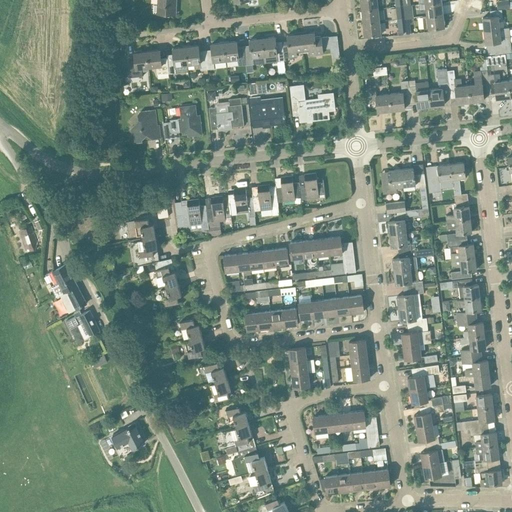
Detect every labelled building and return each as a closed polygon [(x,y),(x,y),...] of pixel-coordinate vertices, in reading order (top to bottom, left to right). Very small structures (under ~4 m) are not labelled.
[(158,0),(158,3),(154,3),(152,4),(151,11),(153,13),(158,13),(175,14),(175,0),(158,0)] [(377,0),(360,0),(362,10),(378,8),(377,0)] [(508,0),(497,2),(498,9),(509,8),(508,0)] [(442,1),(419,4),(420,9),(426,9),(427,15),(443,13),(442,1)] [(389,19),(397,19),(402,18),(400,6),(395,6),(395,7),(388,8),(389,19)] [(378,8),(362,10),(363,22),(380,21),(378,8)] [(484,30),(500,28),(499,20),(503,20),(502,9),(490,10),(490,16),(483,17),(484,30)] [(443,13),(427,15),(422,16),(424,29),(444,26),(443,13)] [(380,21),(363,22),(365,35),(381,33),(380,21)] [(500,37),(500,28),(484,30),(486,43),(493,42),(495,55),(504,54),(507,53),(506,47),(511,46),(510,36),(500,37)] [(315,37),(314,32),(300,34),(302,49),(309,49),(310,55),(323,53),(323,48),(330,48),(329,36),(321,37),(315,37)] [(296,50),(302,49),(300,34),(287,35),(288,40),(282,41),(284,57),(297,56),(296,50)] [(262,38),(265,63),(284,60),(284,57),(282,41),(276,42),(275,36),(262,38)] [(243,46),(245,65),(246,65),(247,73),(253,72),(252,64),(265,63),(262,38),(249,39),(250,45),(243,46)] [(224,42),(226,60),(238,58),(239,65),(245,65),(243,46),(238,47),(237,41),(224,42)] [(205,50),(207,69),(214,68),(214,61),(226,60),(224,42),(211,44),(212,49),(205,50)] [(185,47),(187,71),(188,71),(187,64),(194,63),(194,68),(200,68),(200,70),(207,69),(205,50),(199,51),(198,45),(185,47)] [(167,59),(169,74),(176,73),(176,72),(187,71),(185,47),(173,48),(173,54),(167,55),(167,59)] [(135,63),(129,64),(130,77),(143,76),(142,68),(148,67),(147,51),(141,52),(141,50),(136,51),(136,52),(134,52),(135,63)] [(147,51),(148,67),(156,66),(157,74),(169,73),(169,74),(167,59),(161,60),(160,50),(147,51)] [(506,63),(505,55),(485,57),(486,65),(506,63)] [(469,85),(470,101),(484,100),(483,94),(490,93),(488,75),(486,65),(485,57),(485,56),(481,57),(482,66),(480,67),(480,70),(473,71),(475,84),(469,85)] [(374,75),(387,74),(386,67),(373,68),(374,75)] [(450,98),(447,70),(447,68),(436,69),(438,88),(429,89),(431,105),(444,104),(444,99),(450,98)] [(470,101),(469,85),(462,85),(461,78),(455,79),(454,69),(447,70),(450,98),(456,98),(457,103),(470,101)] [(510,97),(508,80),(501,81),(500,73),(488,75),(490,93),(496,92),(496,98),(510,97)] [(391,110),(405,108),(404,103),(410,102),(408,80),(401,81),(402,92),(389,93),(391,110)] [(416,90),(415,80),(412,80),(408,80),(410,102),(417,102),(417,107),(431,105),(429,89),(416,90)] [(256,82),(248,83),(249,95),(258,94),(256,82)] [(305,100),(304,84),(290,86),(293,116),(300,115),(300,121),(329,117),(328,110),(334,109),(333,93),(319,94),(319,98),(305,100)] [(391,110),(389,93),(376,95),(376,90),(370,91),(371,101),(376,100),(378,111),(391,110)] [(172,93),(161,94),(162,101),(172,100),(172,93)] [(228,111),(217,113),(216,107),(209,108),(211,129),(218,128),(218,130),(232,129),(232,126),(244,125),(242,104),(248,103),(247,97),(241,98),(241,97),(229,99),(229,105),(228,105),(228,111)] [(258,100),(258,97),(250,97),(253,126),(285,122),(282,97),(258,100)] [(195,105),(191,105),(191,103),(183,104),(183,106),(180,106),(181,119),(171,120),(172,132),(187,130),(188,133),(202,131),(200,115),(197,115),(195,105)] [(139,120),(131,128),(133,141),(141,140),(146,134),(152,138),(161,137),(159,125),(157,125),(155,109),(138,111),(139,120)] [(455,199),(467,198),(467,193),(461,194),(459,177),(465,177),(464,162),(450,163),(452,178),(453,184),(455,199)] [(448,179),(452,178),(450,163),(438,165),(439,175),(427,176),(429,193),(442,191),(440,180),(448,179)] [(401,169),(403,185),(415,184),(415,187),(426,186),(424,173),(414,175),(413,168),(401,169)] [(384,193),(397,191),(396,186),(403,185),(401,169),(388,171),(389,178),(382,179),(384,193)] [(300,185),(301,199),(307,198),(319,197),(319,194),(325,194),(324,182),(318,183),(316,173),(305,174),(306,187),(300,188),(300,185)] [(276,187),(278,202),(295,200),(295,197),(301,197),(301,199),(300,185),(293,185),(292,175),(281,177),(282,187),(276,187)] [(254,208),(254,211),(260,210),(272,208),(273,215),(279,214),(277,202),(278,202),(276,187),(276,185),(270,186),(269,184),(258,185),(259,195),(253,196),(254,208)] [(237,213),(237,212),(248,211),(248,216),(255,215),(254,211),(254,208),(253,196),(247,197),(246,187),(234,188),(235,198),(229,199),(231,213),(237,213)] [(212,204),(206,205),(208,222),(225,220),(225,217),(231,217),(231,213),(229,199),(223,200),(223,196),(211,197),(212,204)] [(200,205),(199,198),(187,200),(188,204),(181,205),(181,202),(175,203),(176,215),(183,214),(184,228),(191,228),(191,224),(208,222),(206,205),(200,205)] [(447,221),(470,218),(467,198),(455,199),(456,207),(454,207),(454,214),(446,215),(447,221)] [(405,200),(385,202),(387,213),(406,210),(405,200)] [(390,233),(406,230),(405,225),(408,225),(407,213),(395,214),(395,220),(388,221),(390,233)] [(143,237),(155,235),(154,223),(149,224),(149,218),(125,222),(126,233),(136,232),(137,237),(143,236),(143,237)] [(471,231),(470,218),(447,221),(448,227),(456,226),(457,232),(447,234),(447,235),(443,235),(444,241),(467,238),(466,232),(471,231)] [(30,250),(36,248),(35,245),(37,244),(30,226),(22,229),(23,233),(28,248),(30,248),(30,250)] [(406,230),(390,233),(391,246),(398,245),(399,251),(411,250),(410,238),(407,239),(406,230)] [(141,262),(134,263),(135,266),(159,260),(157,247),(155,235),(143,237),(143,239),(137,240),(141,262)] [(342,252),(342,249),(341,243),(340,236),(328,237),(330,254),(342,252)] [(315,239),(317,255),(330,254),(328,237),(315,239)] [(467,238),(444,241),(447,240),(448,247),(450,247),(452,258),(475,255),(473,243),(468,244),(467,238)] [(317,255),(315,239),(302,240),(304,257),(317,255)] [(304,257),(302,240),(289,242),(291,259),(304,257)] [(274,249),(276,265),(289,264),(287,247),(274,249)] [(262,250),(263,267),(276,265),(274,249),(262,250)] [(393,258),(394,270),(417,267),(415,249),(411,250),(399,251),(400,257),(393,258)] [(249,252),(251,268),(263,267),(262,250),(249,252)] [(237,254),(239,270),(251,268),(249,252),(237,254)] [(239,270),(237,254),(224,255),(226,272),(239,270)] [(476,269),(475,255),(452,258),(452,265),(461,264),(461,270),(451,272),(448,272),(449,279),(472,276),(471,270),(476,269)] [(68,288),(77,284),(66,264),(45,274),(57,296),(61,294),(68,290),(68,288)] [(165,284),(166,285),(178,282),(175,270),(171,271),(169,265),(155,269),(160,285),(165,284)] [(417,267),(394,270),(396,283),(403,282),(404,289),(423,286),(422,280),(419,280),(417,267)] [(363,285),(362,274),(346,276),(347,281),(354,280),(355,286),(363,285)] [(472,284),(472,278),(452,280),(452,281),(450,281),(450,287),(458,287),(460,299),(480,296),(478,284),(472,284)] [(241,291),(241,284),(240,284),(240,280),(225,282),(227,292),(241,291)] [(166,285),(167,288),(161,289),(165,305),(179,301),(178,295),(182,294),(178,282),(166,285)] [(68,290),(61,294),(69,311),(75,308),(76,308),(86,303),(77,284),(68,288),(68,290)] [(423,286),(404,289),(404,295),(397,295),(399,308),(421,305),(419,293),(424,292),(423,286)] [(349,296),(351,313),(364,311),(362,294),(349,296)] [(337,297),(339,314),(351,313),(349,296),(337,297)] [(480,296),(460,299),(457,300),(457,306),(463,305),(463,311),(456,312),(456,314),(453,314),(454,319),(476,316),(475,310),(481,309),(481,308),(483,307),(482,302),(480,302),(480,296)] [(339,314),(337,297),(324,299),(326,316),(339,314)] [(311,301),(313,317),(326,316),(324,299),(311,301)] [(313,317),(311,301),(298,302),(300,319),(313,317)] [(421,305),(399,308),(400,321),(407,320),(408,326),(427,324),(426,317),(422,318),(421,305)] [(284,309),(286,325),(298,324),(296,307),(284,309)] [(74,312),(76,316),(66,320),(66,321),(67,320),(71,328),(80,324),(83,329),(85,328),(88,335),(99,330),(90,309),(81,313),(80,309),(74,312)] [(271,310),(273,327),(286,325),(284,309),(271,310)] [(273,327),(271,310),(258,312),(260,328),(273,327)] [(260,328),(258,312),(245,313),(247,330),(260,328)] [(476,316),(454,319),(456,319),(457,326),(468,324),(468,330),(463,331),(464,337),(459,337),(484,334),(483,321),(477,322),(476,316)] [(195,324),(193,318),(179,321),(183,338),(189,336),(190,338),(202,335),(199,323),(195,324)] [(427,324),(408,326),(409,332),(402,333),(403,346),(424,343),(424,338),(419,339),(418,332),(428,330),(427,324)] [(484,334),(459,337),(460,344),(470,343),(471,349),(460,350),(461,356),(481,354),(481,348),(486,347),(484,334)] [(190,338),(190,339),(184,341),(188,358),(203,354),(201,348),(205,347),(202,335),(190,338)] [(350,354),(367,352),(365,339),(349,341),(350,354)] [(330,357),(335,356),(340,355),(338,340),(328,342),(330,357)] [(424,343),(403,346),(405,359),(421,357),(420,349),(425,349),(424,343)] [(180,352),(178,345),(171,346),(172,354),(180,352)] [(290,362),(307,360),(305,346),(289,348),(290,362)] [(352,367),(368,365),(367,352),(350,354),(352,367)] [(437,354),(424,356),(425,363),(438,361),(437,354)] [(481,354),(461,356),(462,364),(472,362),(473,368),(465,369),(466,375),(470,374),(470,375),(489,372),(487,359),(482,360),(481,354)] [(95,367),(107,362),(104,356),(92,361),(95,367)] [(215,381),(227,377),(223,365),(226,364),(224,358),(204,365),(209,380),(214,378),(215,381)] [(307,360),(290,362),(292,374),(308,372),(307,360)] [(425,382),(424,375),(439,372),(438,364),(412,368),(413,376),(407,377),(410,390),(426,387),(434,386),(433,381),(425,382)] [(368,365),(352,367),(354,379),(370,377),(368,365)] [(308,372),(292,374),(293,387),(310,385),(308,372)] [(489,372),(470,375),(470,380),(474,380),(475,387),(490,385),(489,372)] [(455,376),(451,377),(453,393),(466,392),(465,384),(456,385),(455,376)] [(215,381),(216,383),(211,385),(214,394),(213,394),(215,400),(232,395),(230,389),(231,389),(227,377),(215,381)] [(428,399),(426,387),(410,390),(412,403),(419,401),(420,407),(445,402),(449,402),(447,395),(431,398),(431,399),(428,399)] [(466,393),(453,395),(454,402),(467,400),(466,393)] [(478,408),(493,406),(491,393),(476,395),(478,408)] [(445,402),(420,407),(421,413),(414,414),(416,427),(433,424),(430,412),(434,411),(434,412),(444,410),(444,407),(446,407),(445,402)] [(236,423),(236,425),(248,422),(245,410),(241,411),(239,405),(225,409),(230,425),(236,423)] [(457,429),(483,426),(482,420),(494,419),(493,406),(478,408),(479,419),(456,422),(457,429)] [(366,426),(366,423),(365,417),(364,410),(351,411),(353,428),(366,426)] [(353,428),(351,411),(339,413),(341,429),(353,428)] [(326,414),(328,431),(341,429),(339,413),(326,414)] [(328,431),(326,414),(313,416),(315,432),(328,431)] [(440,423),(454,421),(453,415),(439,417),(440,423)] [(236,425),(237,427),(221,432),(227,454),(255,445),(248,422),(236,425)] [(433,424),(416,427),(419,440),(426,439),(427,445),(439,442),(443,442),(442,437),(438,437),(438,436),(435,437),(433,424)] [(128,427),(112,435),(123,457),(134,451),(132,448),(144,442),(136,426),(131,428),(130,426),(129,426),(128,427)] [(483,426),(457,429),(457,430),(467,429),(468,433),(470,433),(471,435),(481,434),(482,440),(476,441),(476,446),(497,444),(496,431),(484,432),(483,426)] [(439,442),(427,445),(428,451),(421,452),(423,465),(439,462),(445,461),(443,448),(440,449),(439,442)] [(497,444),(476,446),(477,452),(478,452),(479,459),(474,459),(474,460),(462,461),(463,467),(474,466),(487,464),(487,458),(499,457),(497,444)] [(259,457),(255,445),(227,454),(238,451),(239,456),(231,459),(235,474),(255,469),(255,471),(267,467),(264,455),(259,457)] [(374,449),(376,460),(387,459),(385,447),(374,449)] [(376,460),(374,449),(362,450),(363,456),(373,455),(374,461),(376,460)] [(224,455),(217,457),(219,464),(226,462),(224,455)] [(454,478),(461,477),(459,459),(452,459),(454,478)] [(439,462),(423,465),(425,478),(449,474),(446,461),(445,461),(439,462)] [(487,464),(474,466),(475,473),(479,472),(480,481),(481,485),(487,484),(502,482),(501,477),(503,475),(503,471),(501,471),(488,472),(487,464)] [(267,467),(255,471),(256,473),(250,475),(257,497),(274,491),(267,467)] [(377,470),(379,486),(390,485),(388,468),(377,470)] [(364,471),(366,488),(379,486),(377,470),(364,471)] [(351,473),(353,489),(366,488),(364,471),(351,473)] [(339,474),(341,491),(353,489),(351,473),(339,474)] [(341,491),(339,474),(325,476),(325,478),(320,479),(323,489),(326,488),(327,492),(341,491)] [(277,497),(264,503),(268,511),(289,511),(284,501),(280,502),(277,497)]
